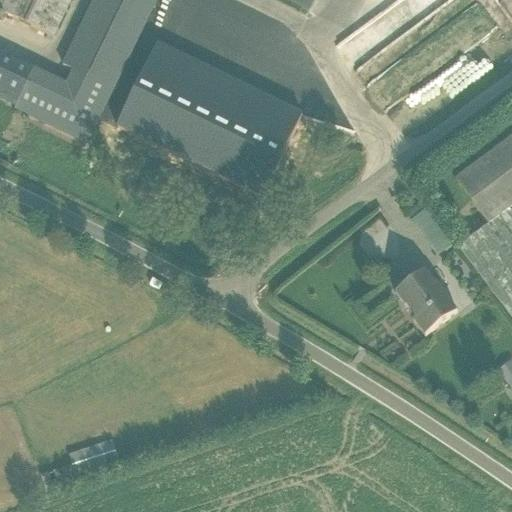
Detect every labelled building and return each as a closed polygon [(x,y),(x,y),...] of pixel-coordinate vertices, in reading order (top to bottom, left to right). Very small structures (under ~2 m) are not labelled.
[(0,0),(0,13),(54,38),(71,0),(0,0)] [(114,93),(160,0),(96,0),(62,68),(73,75),(114,93)] [(273,0),(308,17),(316,0),(273,0)] [(412,3),(425,27),(439,19),(434,11),(426,15),(418,0),(393,0),(399,10),(412,3)] [(485,49),(505,36),(487,9),(432,47),(469,101),(504,77),(485,49)] [(0,100),(9,104),(24,72),(0,61),(0,100)] [(114,93),(73,75),(69,85),(35,69),(16,112),(90,145),(114,93)] [(486,224),(511,205),(511,141),(456,184),(486,224)] [(511,209),(491,225),(458,249),(511,321),(511,209)] [(423,342),(456,316),(424,275),(391,301),(423,342)]
